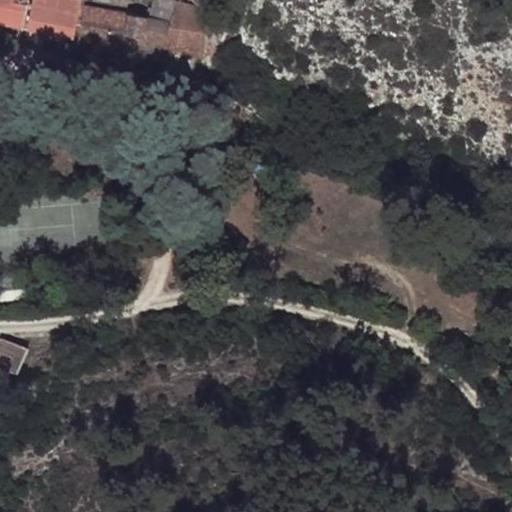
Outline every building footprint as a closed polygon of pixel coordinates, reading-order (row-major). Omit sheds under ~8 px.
[(0,0),(0,23),(21,27),(27,3),(24,2),(24,0),(0,0)] [(80,0),(35,0),(30,29),(72,36),(80,0)] [(154,0),(153,7),(150,19),(88,6),(80,38),(169,55),(171,50),(200,56),(207,20),(205,12),(201,6),(196,2),(193,0),(154,0)] [(28,349),(3,340),(0,347),(0,367),(17,374),(28,349)] [(511,378),(497,370),(481,395),(493,408),(511,378)]
